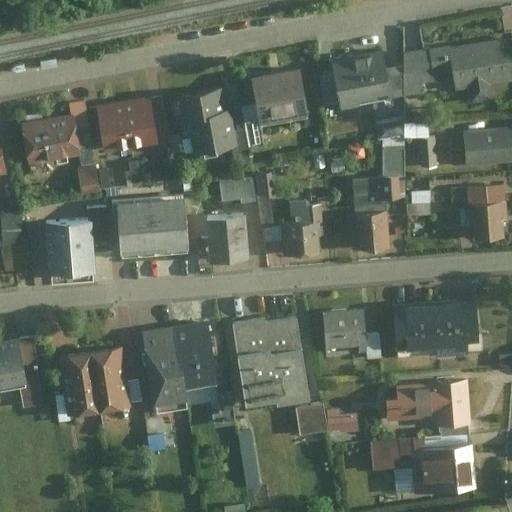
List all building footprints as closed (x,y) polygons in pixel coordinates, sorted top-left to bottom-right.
[(450,43),(455,76),(457,86),(466,85),(468,98),(487,95),(485,81),(511,76),(511,52),(509,34),(450,43)] [(450,43),(428,47),(432,69),(434,80),(455,76),(450,43)] [(401,64),(401,93),(422,89),(419,71),(432,69),(428,47),(401,52),(401,64)] [(329,59),(331,72),(335,100),(336,107),(355,104),(353,92),(380,88),(381,96),(390,94),(386,67),(384,51),(329,59)] [(401,93),(401,64),(386,67),(390,94),(401,93)] [(309,116),(301,65),(251,73),(256,102),(258,116),(259,124),(309,116)] [(335,100),(331,72),(320,74),(324,101),(335,100)] [(225,107),(221,85),(176,93),(183,131),(191,129),(194,146),(200,145),(202,153),(216,151),(215,146),(236,142),(229,106),(225,107)] [(158,140),(150,94),(95,104),(103,150),(125,146),(158,140)] [(94,164),(83,98),(70,100),(72,112),(78,151),(81,166),(94,164)] [(242,104),(244,118),(258,116),(256,102),(242,104)] [(72,112),(23,120),(29,159),(78,151),(72,112)] [(259,124),(258,116),(244,118),(249,145),(262,142),(259,124)] [(401,130),(399,118),(377,122),(379,133),(380,135),(401,130)] [(418,135),(428,135),(427,121),(403,121),(403,135),(418,135)] [(511,162),(511,159),(510,132),(460,136),(463,167),(511,162)] [(434,163),(433,135),(428,135),(418,135),(419,163),(434,163)] [(397,174),(406,174),(407,146),(385,146),(385,174),(397,174)] [(311,175),(321,174),(319,161),(310,162),(311,175)] [(99,186),(95,164),(94,164),(81,166),(79,166),(82,188),(99,186)] [(132,173),(132,165),(123,166),(123,174),(119,174),(119,184),(141,183),(140,173),(132,173)] [(326,169),(327,176),(340,175),(339,167),(326,169)] [(255,197),(252,175),(243,176),(242,170),(217,173),(220,199),(240,196),(241,201),(255,199),(255,197)] [(273,170),(255,172),(258,195),(276,193),(273,170)] [(397,174),(382,176),(383,195),(399,194),(397,174)] [(356,212),(385,210),(383,195),(382,176),(353,178),(356,212)] [(467,185),(468,201),(505,198),(503,181),(467,185)] [(18,203),(14,182),(2,184),(6,206),(18,203)] [(430,201),(429,189),(410,190),(411,201),(430,201)] [(189,246),(188,235),(187,216),(185,192),(117,197),(121,251),(189,246)] [(506,217),(505,198),(468,201),(470,226),(474,226),(475,236),(504,234),(502,217),(506,217)] [(430,212),(430,201),(411,201),(406,202),(406,214),(430,212)] [(320,233),(318,202),(305,203),(306,221),(285,223),(286,236),(287,251),(316,249),(315,234),(320,233)] [(89,217),(90,239),(107,238),(105,206),(88,207),(89,217)] [(19,236),(19,210),(1,210),(1,237),(19,236)] [(356,212),(359,247),(388,244),(385,210),(356,212)] [(208,258),(249,255),(247,232),(246,211),(204,214),(206,234),(208,258)] [(187,216),(188,235),(206,234),(204,214),(187,216)] [(42,241),(37,217),(22,220),(25,236),(26,244),(42,241)] [(49,268),(92,265),(90,239),(89,217),(46,220),(49,268)] [(266,239),(286,236),(285,223),(265,225),(265,230),(266,239)] [(19,236),(1,237),(4,269),(29,265),(26,244),(25,236),(19,236)] [(478,342),(475,296),(469,296),(434,299),(437,344),(478,342)] [(437,344),(434,299),(393,301),(396,347),(437,344)] [(365,333),(364,307),(323,309),(325,344),(365,343),(365,333)] [(310,400),(297,315),(265,320),(264,316),(232,320),(244,405),(273,401),(273,405),(310,400)] [(365,333),(365,343),(366,356),(380,356),(378,332),(365,333)] [(18,336),(25,377),(17,378),(23,407),(42,403),(37,375),(40,374),(33,333),(18,336)] [(171,338),(179,387),(215,382),(207,333),(171,338)] [(25,377),(18,336),(0,339),(0,381),(17,378),(25,377)] [(183,412),(179,387),(171,338),(143,343),(154,416),(183,412)] [(99,407),(130,402),(121,343),(65,353),(75,411),(99,407)] [(438,413),(439,423),(466,421),(470,420),(467,378),(395,383),(396,394),(384,395),(386,416),(438,413)] [(54,395),(58,420),(72,417),(68,392),(54,395)] [(233,427),(229,400),(215,402),(218,421),(209,422),(211,435),(234,432),(233,427)] [(296,410),(300,432),(325,428),(320,402),(296,406),(296,410)] [(357,413),(340,414),(339,407),(328,408),(329,427),(338,426),(339,431),(358,429),(357,413)] [(439,423),(440,435),(467,433),(466,421),(439,423)] [(242,427),(250,485),(264,483),(257,426),(242,427)] [(372,469),(400,467),(399,452),(413,451),(412,437),(371,440),(372,469)] [(160,454),(158,441),(145,444),(147,456),(160,454)] [(425,497),(476,493),(472,444),(452,445),(453,453),(421,456),(425,497)]
